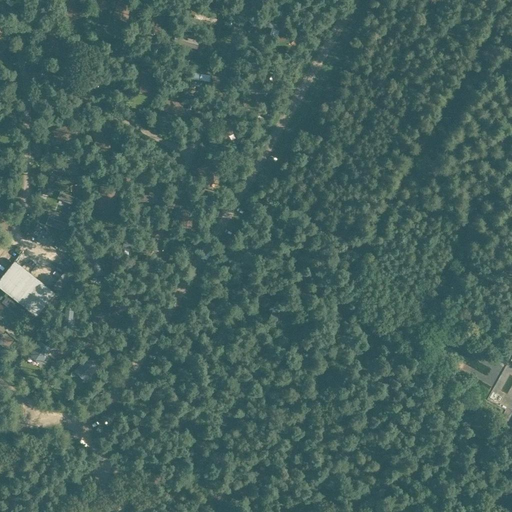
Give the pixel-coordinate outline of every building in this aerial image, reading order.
[(25,14),(14,0),(5,0),(20,18),(25,14)] [(61,0),(59,1),(67,23),(82,17),(79,9),(78,10),(74,0),(61,0)] [(90,0),(91,10),(107,10),(106,2),(105,2),(105,0),(90,0)] [(130,0),(117,0),(112,18),(127,23),(129,15),(128,15),(133,1),(130,0)] [(153,10),(146,30),(159,35),(166,15),(153,10)] [(53,26),(39,31),(46,53),(61,48),(53,26)] [(139,84),(139,93),(155,92),(153,68),(139,69),(140,84),(139,84)] [(210,88),(211,73),(192,72),(191,87),(210,88)] [(184,114),(186,103),(166,99),(164,110),(184,114)] [(234,133),(226,116),(214,122),(222,138),(234,133)] [(51,131),(58,145),(79,134),(73,121),(51,131)] [(95,151),(108,148),(111,147),(105,125),(89,130),(95,151)] [(219,177),(208,160),(195,168),(206,185),(219,177)] [(78,174),(79,166),(56,163),(55,171),(78,174)] [(57,199),(67,181),(69,176),(63,173),(61,177),(42,207),(56,216),(63,202),(57,199)] [(181,209),(179,227),(193,229),(196,211),(181,209)] [(51,299),(10,266),(0,278),(0,288),(36,318),(51,299)] [(25,311),(7,296),(2,302),(20,317),(25,311)] [(42,367),(54,349),(42,341),(30,358),(42,367)]
